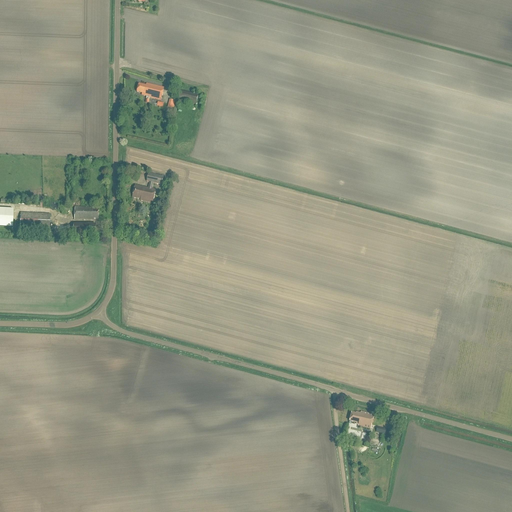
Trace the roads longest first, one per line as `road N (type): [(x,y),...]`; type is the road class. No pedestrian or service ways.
road 1 (unclassified): [(98,313),(113,278),(118,0)]
road 2 (unclassified): [(335,391),(133,335),(98,313)]
road 3 (unclassified): [(511,439),(335,391)]
road 4 (unclassified): [(335,391),(347,511)]
